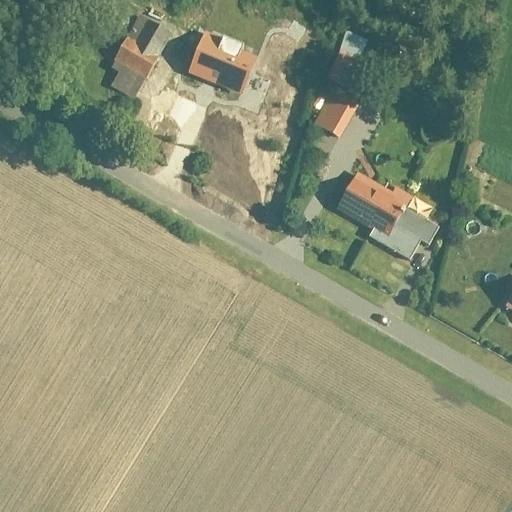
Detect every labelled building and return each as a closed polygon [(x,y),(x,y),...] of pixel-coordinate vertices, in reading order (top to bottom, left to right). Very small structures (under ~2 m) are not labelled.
[(122,49),(112,68),(148,86),(157,69),(155,68),(169,39),(142,25),(128,52),(122,49)] [(205,36),(189,74),(240,95),(253,64),(239,59),(242,51),(205,36)] [(325,84),(347,95),(362,66),(341,55),(325,84)] [(332,95),(310,133),(337,148),(358,110),(332,95)] [(353,184),(337,213),(372,232),(366,242),(408,265),(419,245),(427,249),(437,232),(401,212),(407,201),(394,194),(389,204),(353,184)] [(511,293),(501,315),(511,320),(511,293)]
